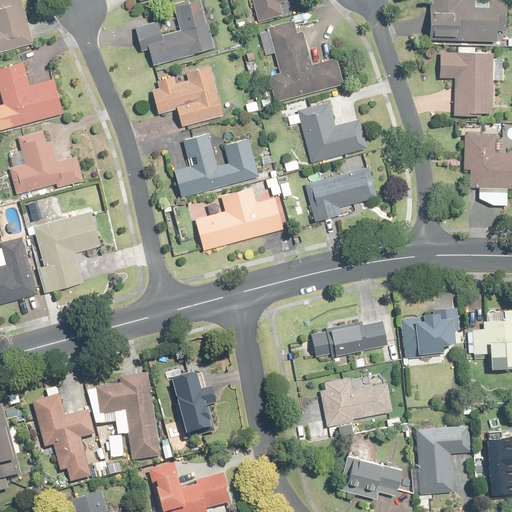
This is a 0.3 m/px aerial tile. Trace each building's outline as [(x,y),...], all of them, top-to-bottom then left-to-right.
[(0,0),(0,52),(34,44),(22,0),(0,0)] [(216,48),(203,0),(185,0),(176,2),(181,24),(165,29),(162,18),(137,24),(143,50),(150,49),(154,64),(216,48)] [(285,0),(252,0),(258,20),(288,12),(285,0)] [(432,0),(432,39),(497,39),(497,27),(506,27),(506,0),(432,0)] [(268,72),(275,100),(344,83),(338,56),(313,63),(301,19),(257,30),(263,53),(275,50),(280,69),(268,72)] [(497,49),(441,48),(440,76),(455,76),(455,114),(496,114),(497,49)] [(0,102),(0,128),(67,112),(58,77),(32,83),(25,59),(0,65),(0,80),(5,101),(0,102)] [(211,61),(150,76),(160,113),(179,108),(183,125),(225,114),(211,61)] [(332,100),(297,109),(311,162),(369,147),(361,117),(338,122),(332,100)] [(60,185),(85,178),(79,153),(59,158),(51,127),(20,135),(26,160),(8,164),(15,190),(58,179),(60,185)] [(174,166),(182,195),(262,175),(251,133),(223,140),(228,161),(220,163),(211,128),(183,136),(189,162),(174,166)] [(505,130),(465,130),(464,186),(481,186),(481,196),(496,203),(510,204),(510,188),(511,187),(511,149),(505,149),(505,130)] [(284,163),(287,173),(302,168),(299,159),(284,163)] [(372,163),(307,180),(317,219),(343,213),(341,204),(380,194),(372,163)] [(198,218),(205,248),(286,227),(275,184),(259,189),(257,181),(221,190),(227,211),(198,218)] [(37,263),(44,291),(84,281),(77,251),(114,241),(105,207),(36,225),(45,261),(37,263)] [(0,301),(38,292),(23,234),(2,239),(7,262),(0,263),(0,301)] [(426,315),(402,317),(405,352),(443,349),(442,342),(456,341),(455,326),(459,326),(457,304),(425,307),(426,315)] [(511,306),(485,308),(486,322),(474,323),(476,352),(492,351),(493,365),(511,364),(511,306)] [(386,317),(314,329),(319,356),(390,344),(386,317)] [(121,382),(98,384),(102,413),(125,410),(131,461),(163,457),(152,371),(120,376),(121,382)] [(198,372),(172,379),(188,435),(214,428),(207,403),(215,401),(211,383),(202,385),(198,372)] [(320,379),(328,424),(396,412),(390,380),(355,386),(353,374),(320,379)] [(64,393),(33,400),(44,447),(53,445),(59,472),(67,470),(70,482),(94,476),(84,437),(98,434),(91,406),(68,411),(64,393)] [(6,404),(0,405),(0,490),(12,488),(10,478),(23,475),(6,404)] [(472,421),(416,424),(419,491),(455,490),(453,453),(473,452),(472,421)] [(511,431),(484,434),(489,493),(511,491),(511,431)] [(403,464),(347,450),(338,486),(376,496),(378,488),(396,492),(403,464)] [(108,466),(107,462),(93,466),(97,479),(123,472),(120,463),(108,466)] [(149,469),(160,511),(205,511),(204,506),(232,499),(224,472),(197,479),(198,483),(180,488),(173,463),(149,469)] [(109,511),(103,488),(71,496),(74,511),(109,511)]
